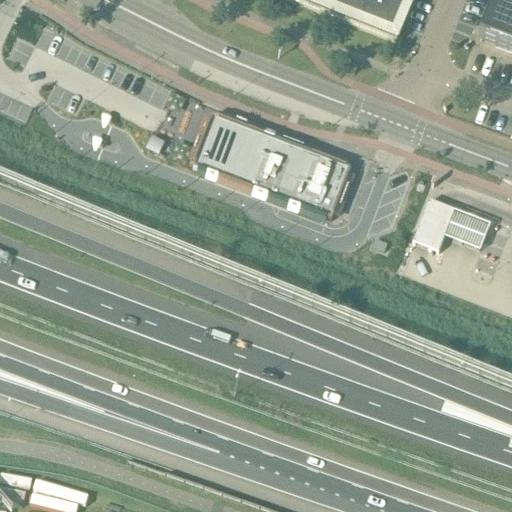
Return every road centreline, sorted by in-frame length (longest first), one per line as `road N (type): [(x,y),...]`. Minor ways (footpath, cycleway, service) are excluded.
road 1 (motorway): [(511,423),(0,213)]
road 2 (motorway): [(511,451),(0,264)]
road 3 (tertiary): [(104,0),(402,129)]
road 4 (motorway): [(0,355),(223,438)]
road 5 (motorway): [(0,390),(112,427),(223,438)]
road 6 (motorway): [(223,438),(433,511)]
